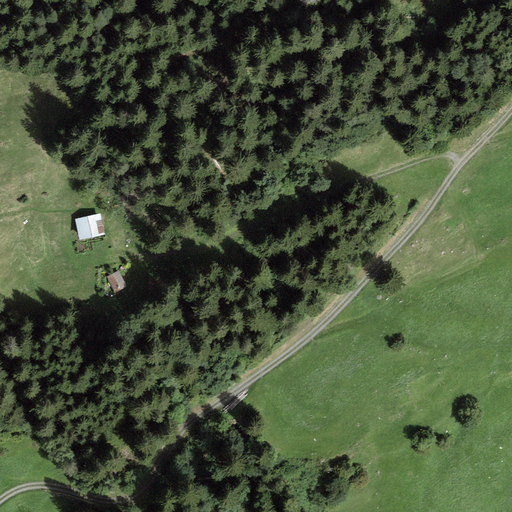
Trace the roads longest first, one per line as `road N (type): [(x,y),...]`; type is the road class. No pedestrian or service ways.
road 1 (track): [(0,502),(27,485),(108,500),(138,488),(189,416),(322,331),(511,101)]
road 2 (track): [(462,161),(427,156),(228,246),(126,258)]
